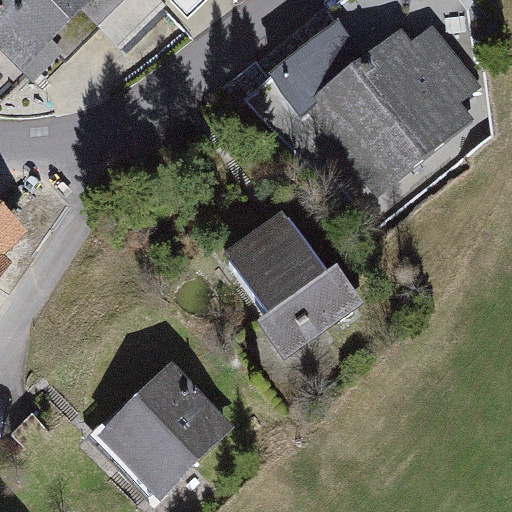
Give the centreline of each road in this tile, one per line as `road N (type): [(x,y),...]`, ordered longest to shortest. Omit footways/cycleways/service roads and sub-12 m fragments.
road 1 (residential): [(302,0),(130,140),(38,165)]
road 2 (residential): [(38,165),(54,237),(0,319)]
